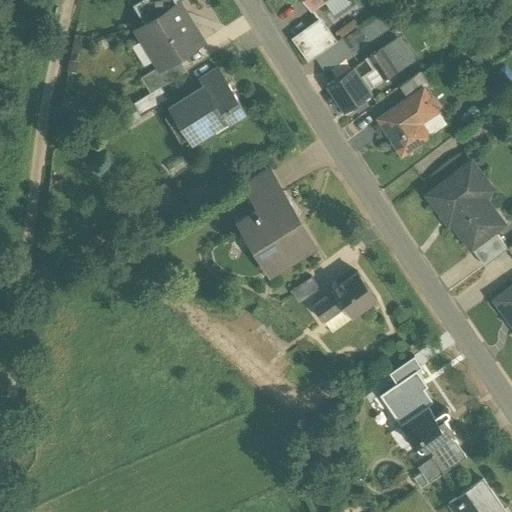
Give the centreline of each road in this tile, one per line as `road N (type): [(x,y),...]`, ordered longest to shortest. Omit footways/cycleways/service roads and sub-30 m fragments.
road 1 (track): [(73,0),(45,104),(0,502)]
road 2 (residential): [(250,0),(511,405)]
